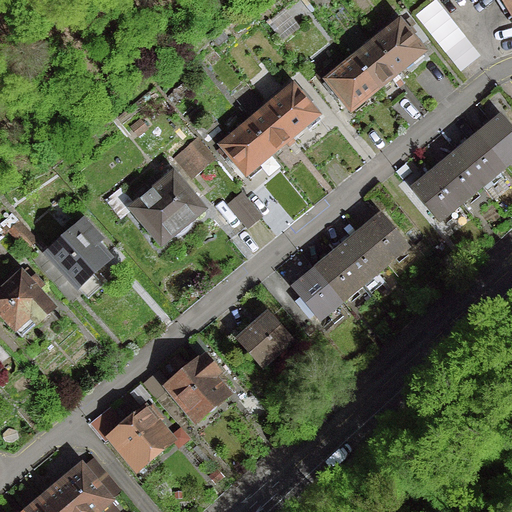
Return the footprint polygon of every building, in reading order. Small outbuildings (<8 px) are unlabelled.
[(511,0),(499,0),(511,20),(511,0)] [(433,2),(413,17),(457,74),(477,59),(433,2)] [(397,24),(371,45),(394,75),(420,54),(397,24)] [(371,45),(351,61),(374,90),(394,75),(371,45)] [(332,100),(336,97),(348,111),(374,90),(351,61),(320,85),(332,100)] [(290,88),(265,110),(289,139),(303,127),(306,131),(317,122),(314,118),(315,117),(306,106),(310,102),(301,91),(296,95),(290,88)] [(265,110),(246,126),(269,155),(289,139),(265,110)] [(511,134),(498,118),(476,136),(503,169),(511,161),(511,134)] [(246,126),(220,147),(244,176),(244,175),(248,179),(259,170),(255,166),(269,155),(246,126)] [(476,136),(454,154),(481,187),(503,169),(476,136)] [(194,140),(181,151),(199,172),(212,161),(194,140)] [(454,154),(433,172),(460,205),(481,187),(454,154)] [(433,172),(410,190),(437,223),(460,205),(433,172)] [(171,176),(130,210),(159,245),(200,212),(171,176)] [(240,195),(226,206),(245,229),(259,218),(240,195)] [(379,216),(356,235),(384,268),(406,249),(379,216)] [(82,223),(46,256),(85,300),(104,282),(94,271),(106,261),(92,246),(98,241),(82,223)] [(356,235),(335,253),(362,286),(384,268),(356,235)] [(335,253),(313,270),(340,304),(362,286),(335,253)] [(313,270),(290,289),(318,322),(340,304),(313,270)] [(19,274),(0,291),(0,317),(19,338),(51,310),(35,291),(41,286),(33,277),(27,283),(19,274)] [(266,315),(235,342),(260,369),(275,355),(278,359),(293,346),(266,315)] [(203,357),(165,388),(193,423),(226,397),(218,387),(224,382),(203,357)] [(175,358),(168,363),(173,369),(180,363),(175,358)] [(144,410),(108,439),(135,471),(170,442),(155,424),(160,420),(150,408),(145,412),(144,410)] [(45,497),(43,498),(54,511),(115,511),(79,469),(51,492),(49,490),(43,495),(45,497)] [(36,504),(27,511),(54,511),(43,498),(43,499),(41,497),(34,502),(36,504)]
